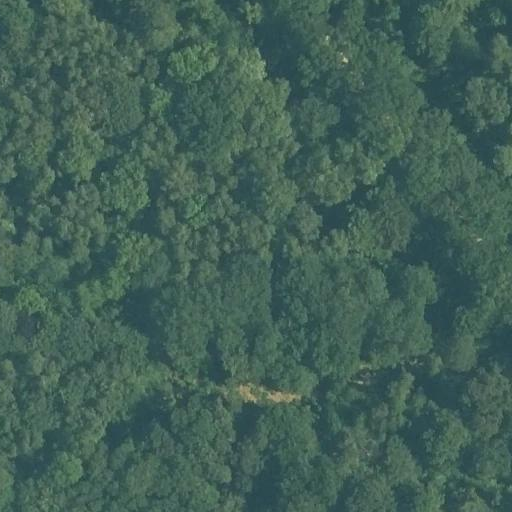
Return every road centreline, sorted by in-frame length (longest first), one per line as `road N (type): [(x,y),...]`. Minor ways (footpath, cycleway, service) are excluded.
road 1 (track): [(511,285),(293,0)]
road 2 (track): [(380,112),(511,2)]
